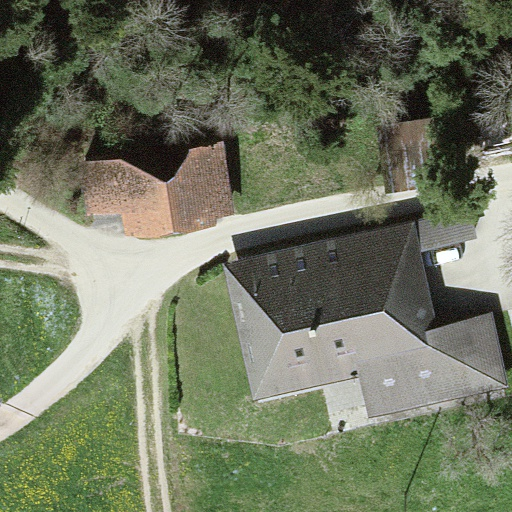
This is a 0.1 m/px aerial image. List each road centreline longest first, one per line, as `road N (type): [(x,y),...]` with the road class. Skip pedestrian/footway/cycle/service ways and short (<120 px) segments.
road 1 (unclassified): [(129,282),(262,227),(511,171)]
road 2 (track): [(159,511),(146,352),(129,282)]
road 3 (unclassified): [(0,422),(78,359),(129,282)]
road 4 (unclassified): [(0,196),(129,282)]
road 5 (track): [(0,260),(129,282)]
